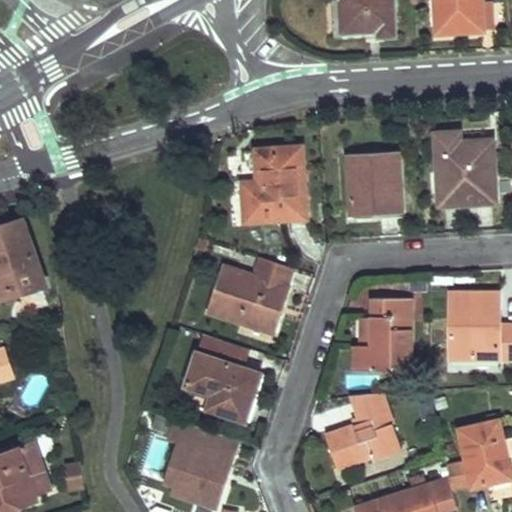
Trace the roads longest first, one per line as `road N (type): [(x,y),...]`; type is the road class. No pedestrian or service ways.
road 1 (residential): [(511,248),(339,256),(276,459),(295,511)]
road 2 (residential): [(511,69),(268,84)]
road 3 (residential): [(62,160),(220,109),(268,84)]
road 4 (residential): [(181,0),(69,57)]
